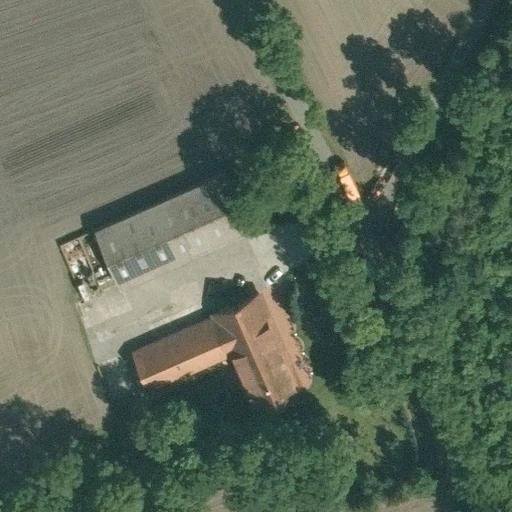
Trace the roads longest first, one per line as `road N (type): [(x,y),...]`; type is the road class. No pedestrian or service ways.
road 1 (unclassified): [(452,511),(382,295),(234,0)]
road 2 (track): [(481,0),(355,233)]
